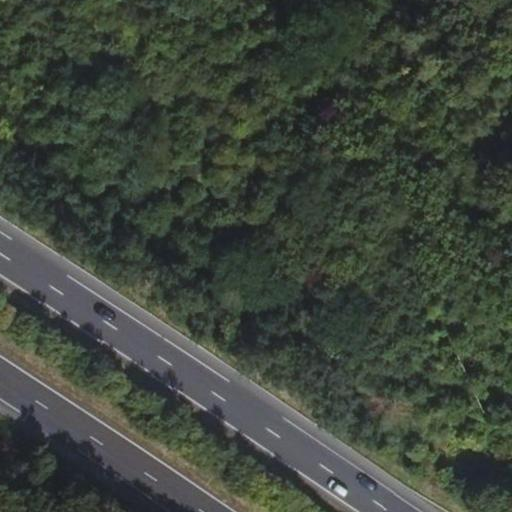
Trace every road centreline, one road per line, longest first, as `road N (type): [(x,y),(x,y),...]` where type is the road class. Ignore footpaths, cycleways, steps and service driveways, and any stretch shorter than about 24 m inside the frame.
road 1 (trunk): [(383,511),(0,254)]
road 2 (trunk): [(0,382),(195,511)]
